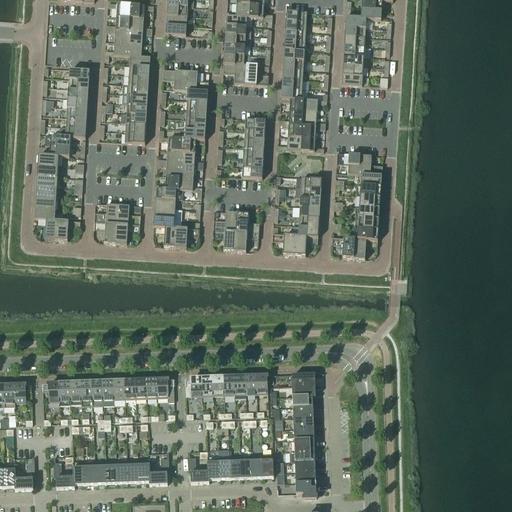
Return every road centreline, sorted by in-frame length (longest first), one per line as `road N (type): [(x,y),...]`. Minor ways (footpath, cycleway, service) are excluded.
road 1 (residential): [(323,269),(383,272),(401,0)]
road 2 (tertiary): [(323,352),(0,364)]
road 3 (residential): [(36,34),(24,249),(85,254)]
road 4 (residential): [(323,269),(338,0)]
road 5 (residential): [(0,504),(256,494),(267,500)]
road 6 (residential): [(278,0),(263,264)]
road 7 (residential): [(204,261),(220,0)]
road 8 (residential): [(158,0),(144,257)]
road 9 (residential): [(85,254),(101,0)]
road 10 (residential): [(335,510),(329,373)]
road 11 (tertiary): [(370,509),(365,386)]
